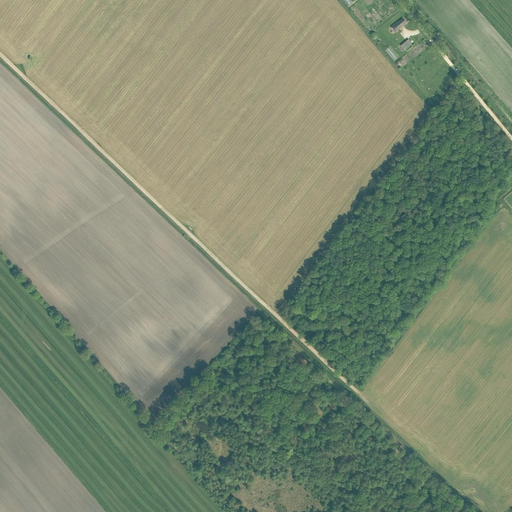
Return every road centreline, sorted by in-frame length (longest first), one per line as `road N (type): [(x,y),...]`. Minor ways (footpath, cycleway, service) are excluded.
road 1 (track): [(0,56),(361,398)]
road 2 (track): [(397,0),(511,138)]
